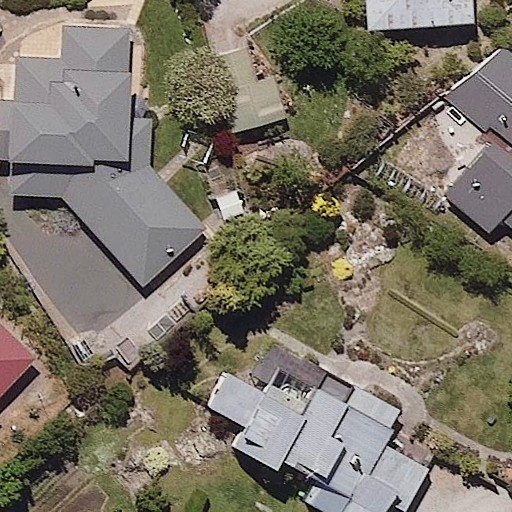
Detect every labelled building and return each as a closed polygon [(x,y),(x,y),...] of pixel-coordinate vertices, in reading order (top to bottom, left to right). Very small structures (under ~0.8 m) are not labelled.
[(357,0),(360,31),(470,22),(467,0),(357,0)] [(0,155),(117,163),(126,32),(56,28),(54,63),(6,59),(0,154),(0,155)] [(511,56),(500,45),(449,100),(493,138),(443,197),(484,233),(499,215),(511,226),(511,56)] [(95,164),(58,201),(138,282),(198,223),(140,166),(118,187),(95,164)] [(0,392),(34,354),(0,323),(0,392)] [(295,402),(228,366),(207,406),(236,421),(224,444),(269,468),(275,457),(308,475),(297,495),(328,511),(379,511),(390,493),(406,502),(427,463),(384,440),(401,407),(362,386),(352,405),(306,380),(295,402)]
